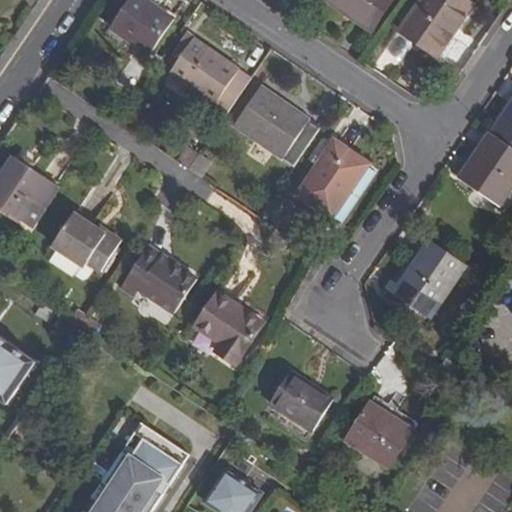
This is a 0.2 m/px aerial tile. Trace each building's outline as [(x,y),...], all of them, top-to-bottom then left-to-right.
[(145,0),(134,0),(115,28),(155,55),(178,22),(145,0)] [(335,0),(374,27),(392,0),(335,0)] [(462,0),(419,0),(398,32),(412,42),(433,57),(470,5),(462,0)] [(412,42),(398,32),(394,30),(381,47),(400,60),(412,42)] [(233,106),(251,79),(193,40),(168,78),(212,109),(220,97),(233,106)] [(231,126),(292,166),(318,127),(307,120),(301,128),(286,117),(291,108),(258,85),(231,126)] [(511,100),(490,133),(511,148),(511,100)] [(307,120),(291,108),(286,117),(301,128),(307,120)] [(511,148),(490,133),(459,179),(498,205),(511,184),(511,148)] [(335,139),(298,193),(333,218),(371,163),(335,139)] [(189,171),(198,158),(188,152),(180,164),(189,171)] [(13,156),(0,175),(0,206),(23,222),(32,209),(41,210),(58,186),(13,156)] [(189,171),(201,179),(209,166),(198,158),(189,171)] [(84,267),(87,264),(100,272),(120,243),(106,232),(104,234),(74,215),(53,246),(84,267)] [(286,248),(292,240),(279,231),(274,239),(286,248)] [(140,290),(175,313),(198,279),(161,254),(160,257),(148,248),(122,286),(136,296),(140,290)] [(424,250),(399,287),(435,311),(460,275),(424,250)] [(219,290),(197,324),(223,341),(217,350),(237,363),(264,321),(219,290)] [(77,310),(71,318),(82,326),(88,317),(77,310)] [(100,325),(88,317),(82,326),(83,327),(94,334),(100,325)] [(0,401),(6,406),(36,360),(0,336),(0,401)] [(291,371),(271,402),(315,430),(334,399),(291,371)] [(370,401),(346,438),(389,466),(413,429),(370,401)] [(128,458),(148,428),(139,422),(119,452),(128,458)] [(151,511),(162,494),(154,488),(160,479),(168,485),(181,464),(173,459),(180,449),(148,428),(128,458),(109,487),(92,511),(139,511),(130,507),(134,501),(151,511)] [(187,455),(180,449),(173,459),(181,464),(187,455)] [(100,482),(109,487),(128,458),(119,452),(100,482)] [(248,511),(261,493),(225,469),(203,503),(217,511),(248,511)] [(162,494),(168,485),(160,479),(154,488),(162,494)] [(92,511),(109,487),(100,482),(80,511),(81,511),(92,511)] [(130,507),(139,511),(150,511),(151,511),(134,501),(130,507)]
